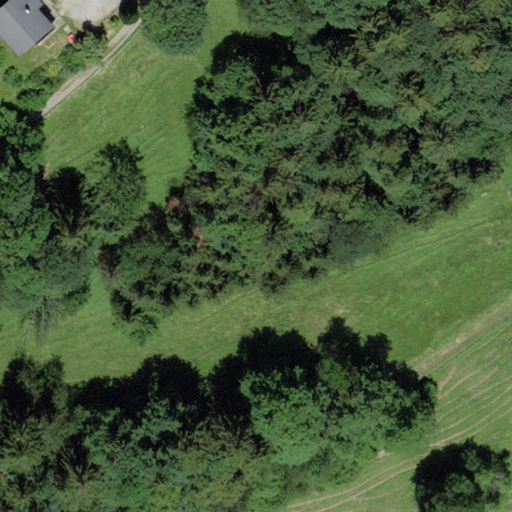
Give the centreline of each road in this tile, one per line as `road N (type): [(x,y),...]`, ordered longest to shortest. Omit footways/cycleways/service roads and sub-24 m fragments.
road 1 (track): [(511,307),(429,366),(348,409),(174,473),(104,511)]
road 2 (track): [(152,0),(107,53),(0,143)]
